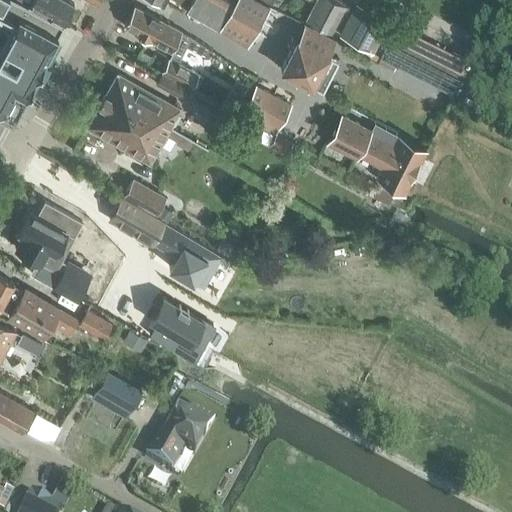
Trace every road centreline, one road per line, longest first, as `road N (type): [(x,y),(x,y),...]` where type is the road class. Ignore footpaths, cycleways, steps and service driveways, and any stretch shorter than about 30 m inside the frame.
road 1 (residential): [(29,152),(119,0)]
road 2 (track): [(430,95),(431,119),(492,205),(511,217)]
